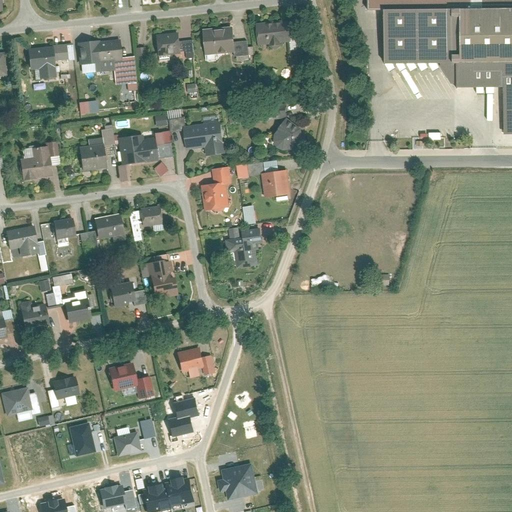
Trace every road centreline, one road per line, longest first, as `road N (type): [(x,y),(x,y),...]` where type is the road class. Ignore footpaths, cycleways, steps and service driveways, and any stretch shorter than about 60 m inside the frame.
road 1 (residential): [(0,208),(174,184),(205,316)]
road 2 (residential): [(28,25),(292,0)]
road 3 (track): [(271,301),(313,511)]
road 4 (residential): [(0,362),(205,316)]
road 5 (residential): [(201,453),(0,499)]
road 6 (residential): [(321,163),(511,162)]
road 7 (residential): [(236,312),(271,301),(321,163)]
road 8 (residential): [(312,0),(333,110),(321,163)]
road 9 (residential): [(201,453),(241,341),(236,312)]
